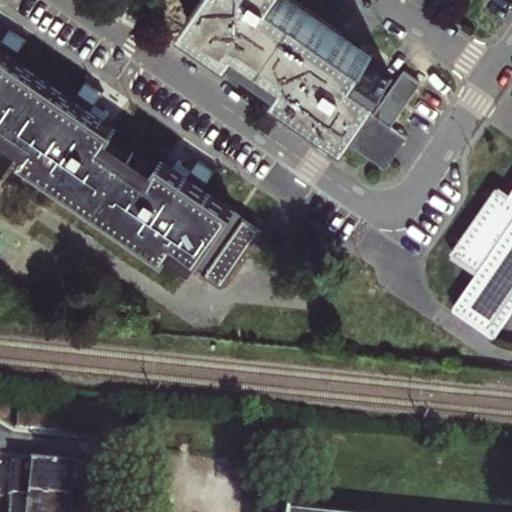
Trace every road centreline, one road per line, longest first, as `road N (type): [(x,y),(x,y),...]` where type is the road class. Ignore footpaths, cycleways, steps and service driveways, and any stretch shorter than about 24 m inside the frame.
road 1 (residential): [(71,0),(384,209),(406,203),(493,77)]
road 2 (residential): [(0,442),(104,451),(100,511)]
road 3 (residential): [(383,0),(493,77)]
